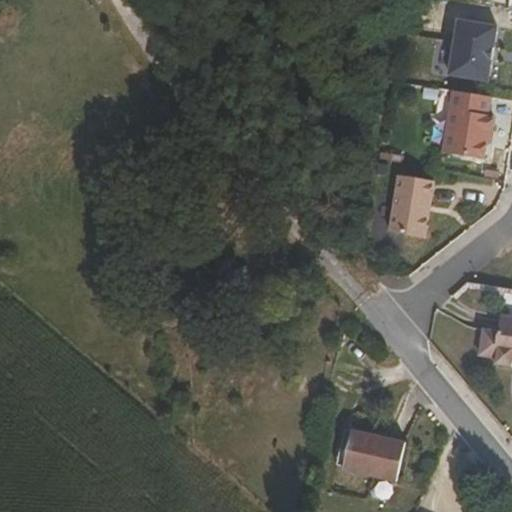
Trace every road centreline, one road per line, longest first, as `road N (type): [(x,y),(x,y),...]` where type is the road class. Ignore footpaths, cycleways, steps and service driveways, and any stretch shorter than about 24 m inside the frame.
road 1 (residential): [(388,325),(187,102)]
road 2 (residential): [(511,475),(388,325)]
road 3 (residential): [(388,325),(511,224)]
road 4 (unclassified): [(187,102),(123,0)]
